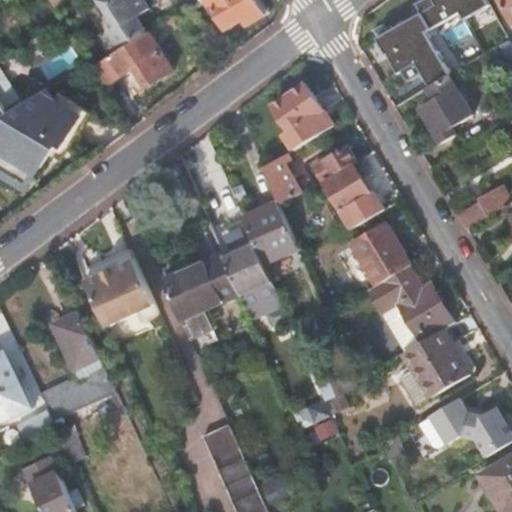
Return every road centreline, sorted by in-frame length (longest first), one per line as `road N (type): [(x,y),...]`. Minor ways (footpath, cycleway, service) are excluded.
road 1 (residential): [(0,259),(319,19)]
road 2 (residential): [(511,353),(319,19)]
